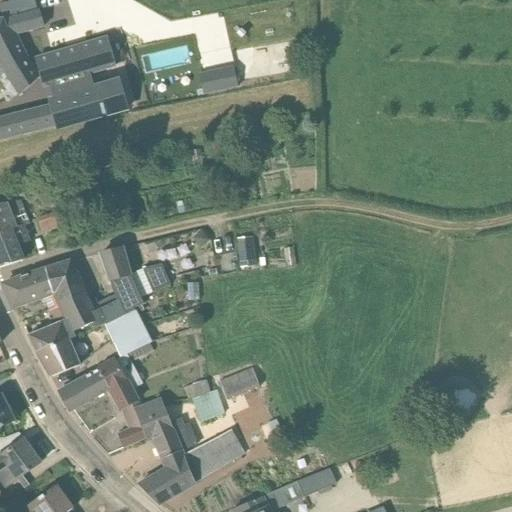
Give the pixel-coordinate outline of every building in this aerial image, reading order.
[(0,64),(21,97),(41,79),(19,37),(45,29),(37,8),(3,18),(4,21),(0,21),(0,64)] [(43,87),(53,85),(116,67),(107,37),(35,58),(43,87)] [(135,62),(116,67),(53,85),(57,99),(49,102),(50,107),(53,117),(56,127),(57,130),(146,104),(135,62)] [(242,87),(238,67),(203,75),(207,95),(242,87)] [(18,136),(28,133),(56,127),(53,117),(50,107),(0,120),(0,140),(8,138),(18,136)] [(12,204),(12,202),(8,181),(0,182),(0,232),(17,227),(18,228),(24,226),(31,223),(23,203),(12,204)] [(61,228),(55,213),(38,219),(43,234),(61,228)] [(18,247),(31,242),(24,226),(18,228),(17,227),(0,232),(0,268),(23,261),(18,247)] [(201,248),(210,240),(201,231),(193,240),(201,248)] [(241,267),(257,266),(255,237),(238,239),(241,267)] [(286,267),(296,266),(294,248),(284,249),(285,260),(278,260),(278,268),(287,268),(286,267)] [(130,275),(123,251),(122,250),(101,255),(116,296),(123,315),(135,309),(143,306),(140,300),(171,286),(162,265),(143,270),(147,279),(134,285),(130,275)] [(67,320),(68,321),(75,338),(76,338),(74,333),(95,324),(96,326),(104,323),(123,315),(116,296),(98,306),(94,300),(89,303),(70,262),(47,270),(56,293),(57,294),(62,307),(67,320)] [(13,309),(56,293),(47,270),(28,276),(3,285),(13,309)] [(62,307),(57,294),(47,298),(52,311),(62,307)] [(67,320),(62,307),(52,311),(58,324),(67,320)] [(113,341),(143,327),(135,309),(123,315),(104,323),(113,341)] [(36,353),(75,338),(68,321),(29,337),(36,353)] [(143,327),(113,341),(121,358),(122,358),(150,344),(143,327)] [(81,366),(70,340),(76,339),(76,338),(75,338),(36,353),(51,378),(81,366)] [(135,409),(141,407),(133,390),(142,385),(131,363),(154,352),(150,344),(122,358),(121,358),(100,370),(111,390),(131,430),(118,435),(124,449),(146,439),(147,439),(135,409)] [(228,402),(262,387),(253,369),(246,372),(221,381),(220,382),(228,402)] [(71,413),(111,390),(100,370),(59,391),(71,413)] [(193,400),(210,394),(207,381),(192,385),(184,389),(189,400),(193,400)] [(210,394),(193,400),(200,423),(224,414),(217,391),(210,394)] [(0,429),(15,422),(1,396),(0,397),(0,429)] [(141,407),(135,409),(147,439),(146,439),(146,440),(153,437),(162,460),(163,460),(167,469),(138,486),(160,508),(196,486),(196,484),(246,455),(233,430),(185,455),(184,451),(198,445),(189,424),(185,426),(182,419),(171,423),(161,399),(141,407)] [(0,472),(7,467),(17,481),(41,463),(24,440),(0,457),(0,472)] [(272,511),(304,498),(297,482),(233,510),(233,511),(272,511)] [(69,511),(74,509),(57,486),(28,507),(31,511),(69,511)]
